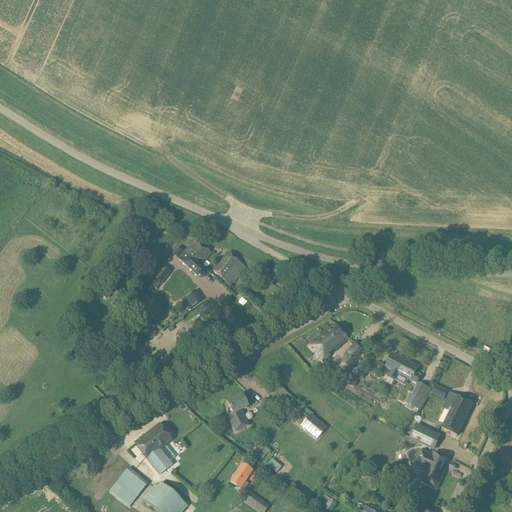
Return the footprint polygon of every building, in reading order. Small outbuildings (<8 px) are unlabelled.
[(162,227),(151,219),(147,225),(152,228),(153,227),(159,231),(162,227)] [(195,241),(184,253),(199,268),(211,254),(195,241)] [(203,271),(199,268),(184,253),(178,248),(173,255),(178,260),(189,271),(196,278),(200,277),(203,274),(203,271)] [(245,268),(228,254),(213,273),(222,280),(229,286),(245,268)] [(171,272),(164,266),(153,280),(156,282),(155,282),(160,286),(171,272)] [(107,286),(100,296),(107,301),(114,292),(107,286)] [(198,291),(187,295),(190,306),(201,302),(198,291)] [(205,335),(196,321),(186,328),(196,342),(205,335)] [(348,340),(333,324),(308,347),(323,363),(348,340)] [(365,350),(355,342),(347,353),(346,353),(340,362),(350,369),(365,350)] [(398,374),(409,380),(408,380),(416,385),(421,376),(415,374),(418,368),(393,355),(386,368),(392,371),(386,383),(391,386),(394,381),(398,374)] [(172,365),(168,357),(155,364),(159,372),(172,365)] [(145,369),(131,376),(134,381),(141,378),(142,379),(149,376),(145,369)] [(126,381),(122,372),(116,375),(121,383),(126,381)] [(431,390),(418,383),(412,395),(410,394),(405,403),(419,410),(426,400),(427,399),(431,390)] [(285,392),(277,385),(267,397),(277,406),(281,402),(285,397),(287,394),(285,392)] [(447,392),(436,386),(433,393),(444,398),(447,393),(448,392),(447,392)] [(449,412),(442,429),(457,437),(473,404),(450,393),(445,402),(442,409),(449,412)] [(248,408),(241,395),(227,403),(233,415),(227,418),(232,427),(235,433),(248,427),(240,412),(248,408)] [(326,428),(310,415),(301,427),(317,439),(326,428)] [(159,476),(171,466),(168,462),(174,458),(165,446),(171,441),(159,425),(135,444),(159,476)] [(431,433),(416,425),(410,439),(425,446),(431,433)] [(262,458),(268,453),(258,443),(253,448),(262,458)] [(446,459),(423,449),(422,452),(421,452),(415,466),(426,471),(420,482),(436,490),(443,474),(440,472),(446,459)] [(252,471),(242,464),(230,483),(243,492),(247,485),(244,483),(252,471)] [(148,484),(128,469),(109,492),(129,508),(148,484)] [(183,511),(188,506),(160,483),(157,487),(155,486),(142,501),(154,511),(183,511)] [(264,511),(269,506),(249,492),(242,501),(257,511),(264,511)] [(326,511),(333,501),(324,495),(317,506),(326,511)]
